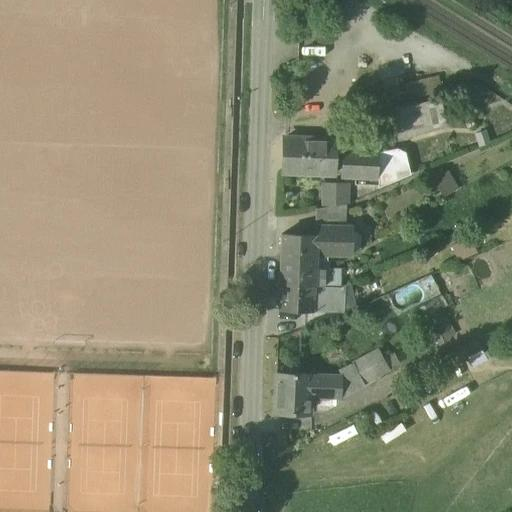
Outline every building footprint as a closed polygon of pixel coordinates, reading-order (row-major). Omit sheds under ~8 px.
[(425,103),(431,131),(445,129),(440,100),(425,103)] [(425,103),(392,111),(399,140),(431,131),(425,103)] [(375,129),(366,130),(367,147),(377,146),(375,129)] [(334,139),(284,138),(283,174),(333,174),(334,139)] [(397,149),(375,153),(375,156),(375,179),(378,179),(378,188),(410,175),(405,153),(397,149)] [(359,155),(358,160),(343,159),(342,177),(375,179),(375,156),(359,155)] [(346,205),(315,210),(318,210),(317,227),(345,228),(346,205)] [(314,237),(281,236),(280,261),(315,263),(316,255),(352,258),(352,228),(345,228),(317,227),(315,227),(314,237)] [(315,263),(280,261),(279,285),(314,287),(340,289),(340,271),(315,270),(315,263)] [(314,287),(279,285),(278,310),(313,312),(314,287)] [(340,289),(314,287),(313,312),(342,313),(343,289),(340,289)] [(440,296),(420,307),(439,342),(459,331),(440,296)] [(300,316),(279,315),(278,329),(299,330),(300,316)] [(378,350),(352,364),(362,385),(389,370),(378,350)] [(341,400),(364,389),(362,385),(352,364),(342,370),(342,376),(341,400)] [(311,375),(276,374),(275,415),(310,416),(311,399),(317,399),(341,400),(342,376),(311,375)]
